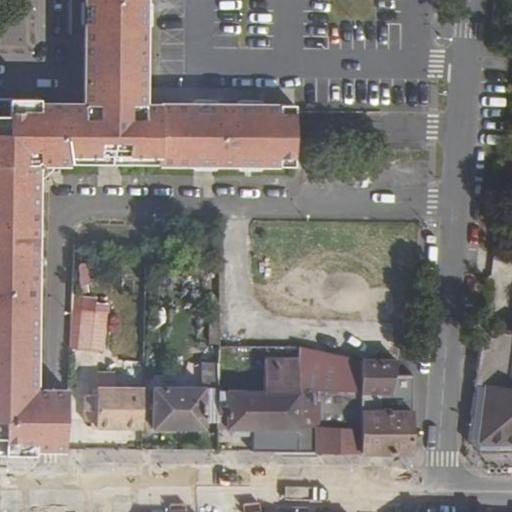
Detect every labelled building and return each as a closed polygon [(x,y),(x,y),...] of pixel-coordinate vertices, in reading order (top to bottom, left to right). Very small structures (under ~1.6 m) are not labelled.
[(94,0),(95,12),(144,12),(144,0),(94,0)] [(144,12),(95,12),(94,74),(97,74),(105,82),(105,86),(143,87),(143,83),(144,12)] [(105,114),(0,114),(0,117),(0,447),(35,447),(36,390),(37,179),(43,179),(53,169),(53,164),(191,165),(193,168),(213,168),(215,165),(236,165),(238,168),(258,168),(260,166),(293,166),(294,141),(294,105),(260,104),(259,101),(239,101),(237,104),(215,104),(214,101),(194,101),(192,103),(158,103),(158,110),(105,110),(105,114)] [(106,313),(83,311),(79,348),(103,350),(106,313)] [(263,390),(218,389),(219,424),(219,430),(240,431),(240,438),(248,438),(247,451),(356,452),(358,405),(358,392),(389,392),(396,360),(361,360),(299,345),(299,358),(264,358),(263,390)] [(115,369),(95,369),(95,395),(84,395),(83,421),(90,421),(90,428),(142,428),(143,387),(115,387),(115,369)] [(511,375),(511,386),(489,384),(489,386),(476,385),(474,408),(471,408),(470,420),(473,421),(472,435),(475,435),(477,436),(479,437),(480,439),(479,442),(501,444),(501,447),(511,447),(511,375)] [(402,405),(358,405),(356,452),(412,453),(412,386),(403,385),(402,405)] [(195,386),(152,386),(152,429),(200,430),(200,424),(219,424),(218,389),(218,387),(195,386)] [(67,390),(36,390),(35,447),(35,450),(64,451),(67,390)]
